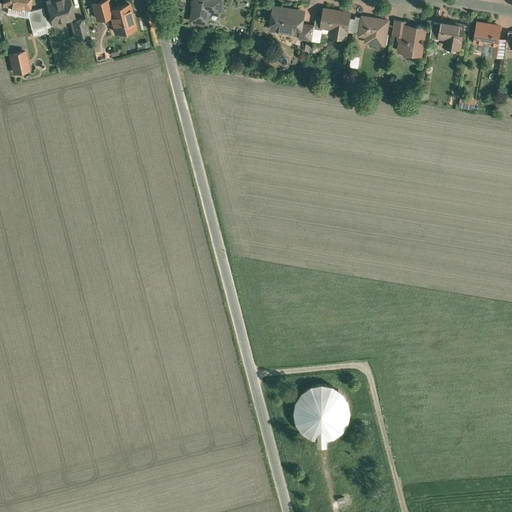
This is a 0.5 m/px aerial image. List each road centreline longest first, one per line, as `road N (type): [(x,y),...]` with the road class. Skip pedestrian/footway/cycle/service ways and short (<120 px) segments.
road 1 (unclassified): [(157,0),(287,511)]
road 2 (track): [(176,72),(323,94)]
